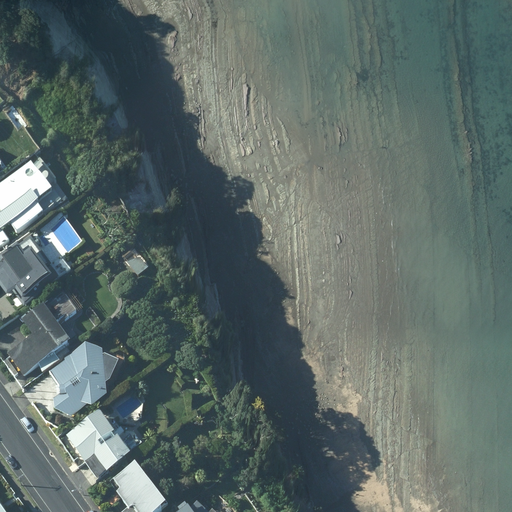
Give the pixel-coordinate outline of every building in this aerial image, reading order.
[(0,251),(10,244),(3,234),(12,227),(17,234),(67,200),(41,163),(0,191),(0,209),(1,211),(0,211),(0,251)] [(25,307),(56,286),(48,274),(53,271),(31,244),(18,252),(17,249),(0,260),(3,264),(0,266),(0,293),(2,292),(9,302),(18,297),(25,307)] [(151,269),(134,248),(121,259),(138,280),(151,269)] [(26,380),(73,347),(59,328),(77,315),(64,296),(24,324),(34,338),(9,356),(26,380)] [(110,389),(116,386),(126,361),(87,346),(86,347),(51,372),(63,388),(62,388),(61,395),(55,401),(56,410),(73,418),(90,408),(95,409),(109,397),(110,389)] [(103,411),(68,436),(99,479),(134,454),(103,411)] [(166,511),(172,509),(141,467),(117,482),(123,492),(120,494),(128,508),(125,511),(166,511)]
